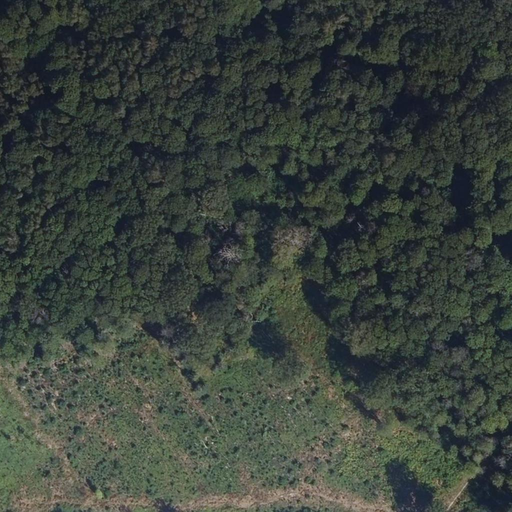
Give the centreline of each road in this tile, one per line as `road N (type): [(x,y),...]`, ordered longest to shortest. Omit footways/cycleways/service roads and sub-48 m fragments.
road 1 (unknown): [(237,0),(341,61),(431,71),(511,105)]
road 2 (unknown): [(511,365),(447,511)]
